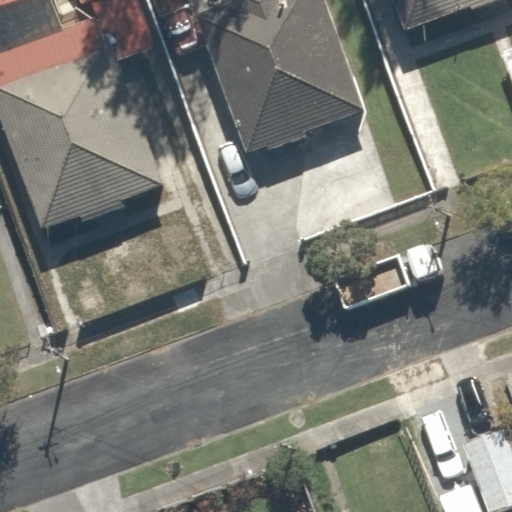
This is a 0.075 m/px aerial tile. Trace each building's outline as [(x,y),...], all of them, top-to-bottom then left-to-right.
[(75,0),(83,21),(118,8),(138,0),(75,0)] [(327,0),(233,0),(190,17),(250,165),(374,116),(327,0)] [(399,0),(413,37),(510,0),(399,0)] [(83,21),(0,52),(0,92),(58,243),(189,194),(118,8),(83,21)] [(511,58),(502,62),(511,87),(511,58)] [(511,511),(511,427),(464,445),(488,511),(511,511)]
